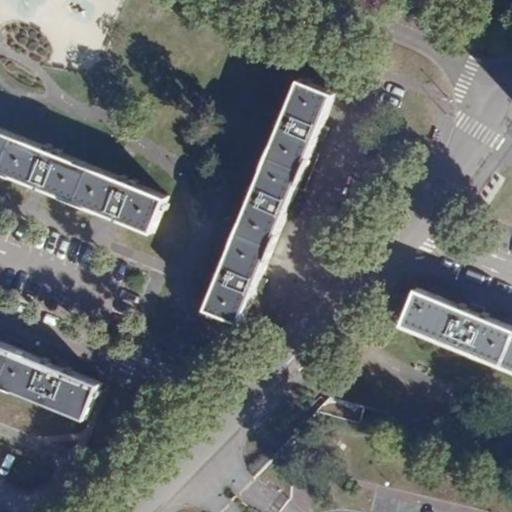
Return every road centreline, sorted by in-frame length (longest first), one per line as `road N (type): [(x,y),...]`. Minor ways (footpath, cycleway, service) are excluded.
road 1 (residential): [(406,228),(138,511)]
road 2 (residential): [(319,0),(511,82)]
road 3 (unknown): [(0,238),(119,291),(103,346)]
road 4 (residential): [(511,97),(406,228)]
